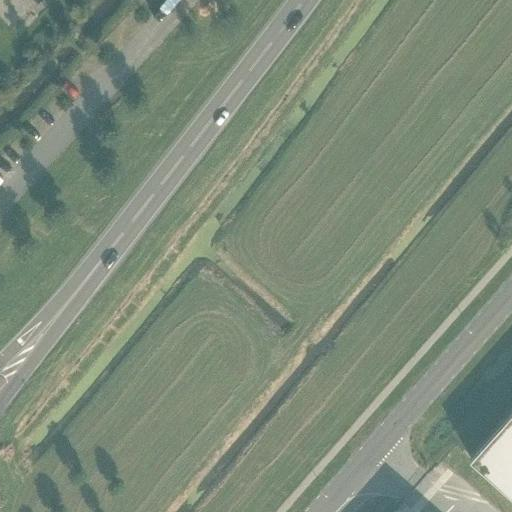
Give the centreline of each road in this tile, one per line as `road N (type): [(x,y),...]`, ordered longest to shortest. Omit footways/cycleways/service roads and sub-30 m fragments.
road 1 (trunk): [(56,317),(303,0)]
road 2 (unclassified): [(511,293),(321,511)]
